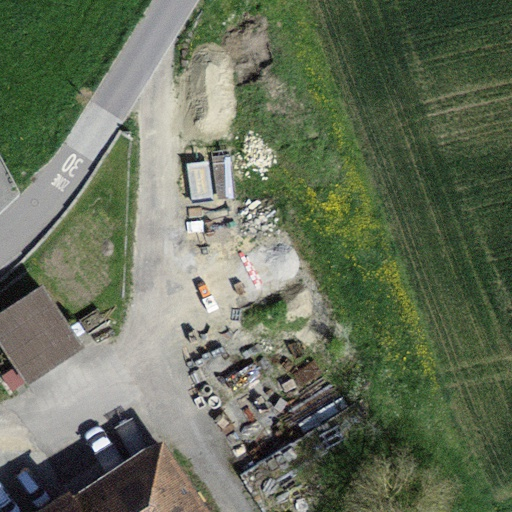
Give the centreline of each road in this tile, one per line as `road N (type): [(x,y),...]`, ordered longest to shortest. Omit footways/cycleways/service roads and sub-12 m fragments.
road 1 (track): [(0,429),(149,363),(225,511)]
road 2 (track): [(149,363),(147,60)]
road 3 (residential): [(0,219),(147,60),(172,0)]
